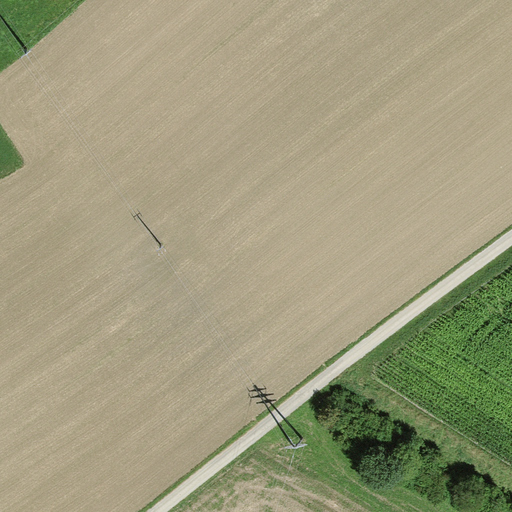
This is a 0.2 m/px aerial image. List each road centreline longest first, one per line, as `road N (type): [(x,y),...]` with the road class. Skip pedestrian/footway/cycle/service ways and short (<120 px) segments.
road 1 (track): [(511,239),(148,511)]
road 2 (track): [(280,413),(432,511)]
